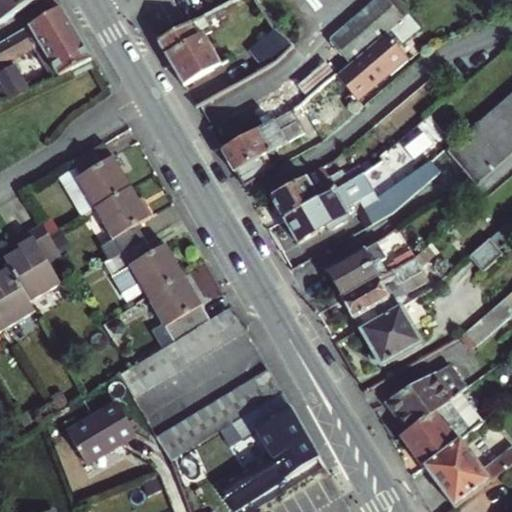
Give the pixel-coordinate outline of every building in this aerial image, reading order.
[(0,0),(0,25),(43,0),(0,0)] [(408,17),(428,0),(380,0),(330,43),(350,67),(387,36),(408,17)] [(60,9),(0,44),(0,70),(41,48),(47,58),(42,61),(49,73),(54,70),(60,79),(92,63),(60,9)] [(211,20),(162,48),(188,92),(236,65),(217,31),(211,20)] [(287,41),(275,34),(256,45),(271,72),(279,67),(295,48),(287,41)] [(317,91),(337,74),(326,62),(307,79),(317,91)] [(0,109),(35,92),(31,84),(26,86),(16,68),(0,76),(0,109)] [(348,93),(336,79),(332,82),(342,98),(348,93)] [(342,98),(332,82),(297,111),(224,155),(246,191),(272,177),(263,162),(305,137),(309,141),(325,126),(319,119),(326,112),(342,98)] [(511,104),(450,158),(476,187),(511,156),(511,104)] [(333,120),(326,112),(319,119),(325,126),(333,120)] [(131,189),(107,146),(74,166),(84,183),(80,186),(94,210),(131,189)] [(348,179),(335,187),(326,171),(274,202),(287,225),(348,190),(366,179),(387,165),(383,161),(379,154),(348,179)] [(436,165),(432,161),(384,200),(361,212),(371,229),(396,215),(421,195),(445,175),(436,165)] [(150,221),(131,189),(94,210),(113,243),(100,251),(108,262),(144,241),(137,228),(150,221)] [(348,220),(361,212),(348,190),(287,225),(300,247),(329,230),(335,233),(348,226),(348,220)] [(19,248),(4,257),(9,266),(30,300),(59,284),(46,261),(59,253),(49,236),(41,222),(13,239),(19,248)] [(167,249),(153,256),(144,241),(108,262),(103,265),(120,295),(139,285),(148,300),(185,279),(167,249)] [(347,305),(390,280),(373,253),(331,278),(341,295),(339,298),(340,304),(345,301),(347,305)] [(416,263),(407,270),(390,280),(347,305),(364,334),(404,310),(412,305),(408,298),(430,285),(416,263)] [(0,271),(0,320),(5,328),(36,310),(30,300),(9,266),(0,271)] [(201,327),(210,322),(185,279),(148,300),(173,344),(177,342),(190,333),(201,327)] [(477,349),(511,315),(511,292),(465,336),(477,349)] [(419,301),(412,305),(404,310),(415,328),(429,319),(419,301)] [(248,333),(233,308),(225,313),(239,338),(248,333)] [(426,346),(415,328),(404,310),(364,334),(376,354),(373,358),(373,362),(374,364),(377,366),(380,366),(382,366),(385,370),(426,346)] [(239,338),(225,313),(214,319),(228,344),(239,338)] [(214,319),(210,322),(201,327),(215,351),(228,344),(214,319)] [(215,351),(201,327),(190,333),(204,358),(215,351)] [(204,358),(190,333),(177,342),(190,366),(204,358)] [(177,342),(173,344),(165,349),(179,372),(190,366),(177,342)] [(179,372),(165,349),(155,355),(168,379),(179,372)] [(168,379),(155,355),(143,362),(157,385),(168,379)] [(461,395),(470,388),(447,359),(389,406),(411,435),(461,395)] [(157,385),(143,362),(133,368),(146,391),(157,385)] [(133,368),(131,369),(122,374),(134,396),(135,397),(146,391),(133,368)] [(284,396),(271,373),(261,379),(274,402),(284,396)] [(274,402),(261,379),(249,386),(262,409),(274,402)] [(262,409),(249,386),(237,393),(250,416),(262,409)] [(250,416),(237,393),(226,400),(239,422),(250,416)] [(461,442),(484,424),(461,395),(411,435),(403,441),(414,455),(417,453),(429,468),(461,442)] [(239,422),(226,400),(216,405),(230,428),(239,422)] [(121,403),(69,434),(86,463),(110,448),(113,453),(141,436),(121,403)] [(230,428),(216,405),(204,413),(218,435),(230,428)] [(218,435),(204,413),(193,419),(207,442),(218,435)] [(226,500),(233,511),(238,511),(322,463),(294,413),(260,433),(272,454),(218,487),(226,500)] [(207,442),(193,419),(182,426),(196,448),(207,442)] [(196,448),(182,426),(171,432),(184,455),(196,448)] [(184,455),(171,432),(160,439),(173,461),(173,462),(184,455)] [(511,451),(485,472),(461,442),(429,468),(426,470),(458,511),(511,468),(511,451)]
